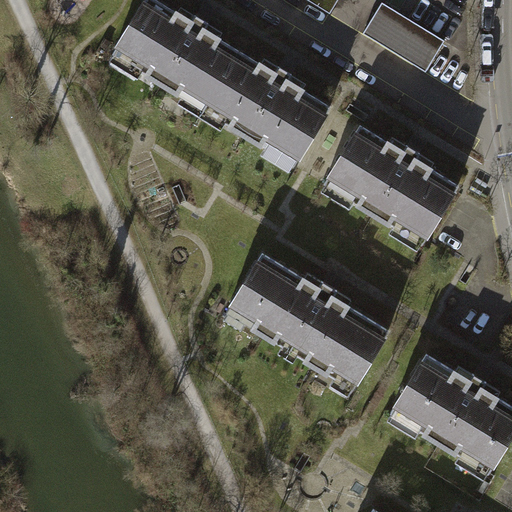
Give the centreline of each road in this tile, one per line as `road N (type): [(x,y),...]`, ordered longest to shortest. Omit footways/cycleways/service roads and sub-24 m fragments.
road 1 (track): [(13,0),(243,511)]
road 2 (secondary): [(504,0),(511,135)]
